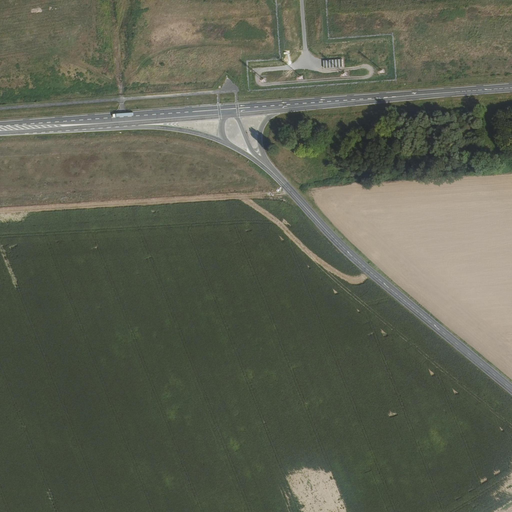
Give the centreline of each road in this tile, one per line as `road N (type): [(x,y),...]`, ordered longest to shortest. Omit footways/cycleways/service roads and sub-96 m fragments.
road 1 (secondary): [(511,391),(340,245),(282,182)]
road 2 (track): [(290,191),(0,209)]
road 3 (secondary): [(229,108),(0,124)]
road 4 (secondary): [(427,94),(229,108)]
road 5 (secondary): [(67,129),(174,129),(225,142)]
road 6 (secondary): [(67,129),(225,117)]
road 7 (secondary): [(279,112),(427,94)]
